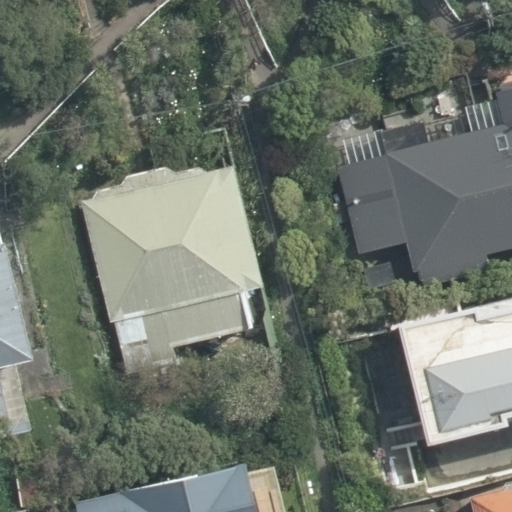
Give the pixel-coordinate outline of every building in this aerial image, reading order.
[(511,240),(511,72),(484,80),(493,113),(329,158),(356,255),(406,242),(417,282),(498,260),(494,246),(511,240)] [(124,175),(82,199),(124,360),(271,324),(231,164),(176,162),(124,175)] [(0,233),(0,436),(14,433),(0,377),(0,363),(32,355),(0,233)] [(511,421),(511,281),(394,311),(427,443),(511,421)] [(74,511),(280,511),(266,454),(72,501),(74,511)] [(511,511),(511,474),(474,483),(481,511),(511,511)]
